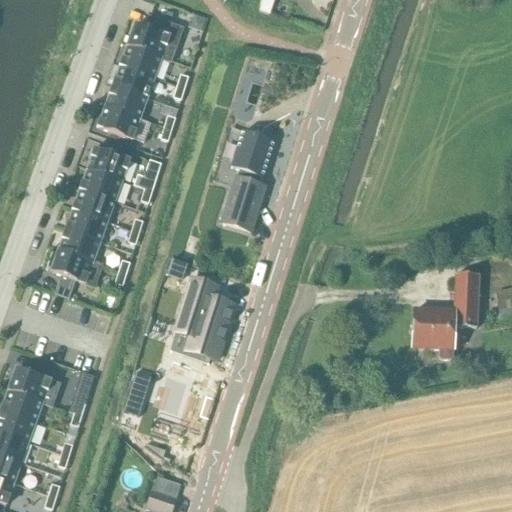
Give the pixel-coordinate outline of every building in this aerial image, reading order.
[(265,0),(261,0),(257,14),(268,17),(273,2),(265,0)] [(169,65),(181,32),(148,20),(144,31),(134,27),(126,50),(160,62),(169,65)] [(153,82),(160,62),(126,50),(119,69),(153,82)] [(146,101),(153,82),(119,69),(112,89),(146,101)] [(184,92),(188,80),(179,78),(175,89),(184,92)] [(139,121),(146,101),(112,89),(105,109),(139,121)] [(180,104),(184,92),(175,89),(172,101),(180,104)] [(131,143),(139,121),(105,109),(97,131),(131,143)] [(171,133),(175,122),(166,119),(163,131),(171,133)] [(167,145),(171,133),(163,131),(159,142),(167,145)] [(219,162),(212,185),(229,190),(218,226),(250,236),(264,191),(258,189),(260,181),(262,182),(273,145),(241,135),(231,166),(219,162)] [(120,186),(128,163),(94,151),(86,173),(120,186)] [(156,151),(154,158),(160,160),(162,153),(156,151)] [(113,205),(120,186),(86,173),(79,193),(113,205)] [(151,196),(155,184),(147,181),(143,193),(151,196)] [(106,225),(113,205),(79,193),(72,213),(106,225)] [(147,207),(151,196),(143,193),(140,205),(147,207)] [(99,245),(106,225),(72,213),(64,233),(99,245)] [(138,237),(142,225),(134,223),(130,234),(138,237)] [(92,265),(99,245),(64,233),(57,253),(92,265)] [(135,249),(138,237),(130,234),(126,246),(135,249)] [(101,268),(92,265),(57,253),(49,275),(93,291),(101,268)] [(174,263),(168,280),(185,285),(190,268),(174,263)] [(125,278),(129,266),(121,264),(117,276),(125,278)] [(121,290),(125,278),(117,276),(114,287),(121,290)] [(451,355),(454,355),(454,352),(455,330),(477,331),(479,279),(454,278),(453,314),(412,313),(411,353),(419,353),(438,354),(438,361),(440,364),(450,364),(451,362),(451,355)] [(191,284),(174,335),(190,340),(185,354),(215,363),(232,310),(212,304),(216,293),(191,284)] [(511,290),(494,294),(499,323),(511,320),(511,290)] [(50,409),(58,387),(15,372),(7,394),(41,406),(50,409)] [(138,378),(126,417),(141,422),(153,383),(138,378)] [(0,413),(34,426),(41,406),(7,394),(0,412),(0,413)] [(81,419),(85,408),(76,405),(73,417),(81,419)] [(0,436),(27,446),(34,426),(0,413),(0,436)] [(77,431),(81,419),(73,417),(69,429),(77,431)] [(0,458),(20,466),(27,446),(0,436),(0,458)] [(68,461),(72,449),(63,446),(60,458),(68,461)] [(0,481),(13,486),(20,466),(0,458),(0,481)] [(64,472),(68,461),(60,458),(56,470),(64,472)] [(0,506),(5,508),(13,486),(0,481),(0,506)] [(55,502),(59,490),(51,487),(47,499),(55,502)] [(145,511),(172,511),(176,502),(151,494),(145,511)] [(47,511),(51,511),(55,502),(47,499),(43,511),(47,511)]
